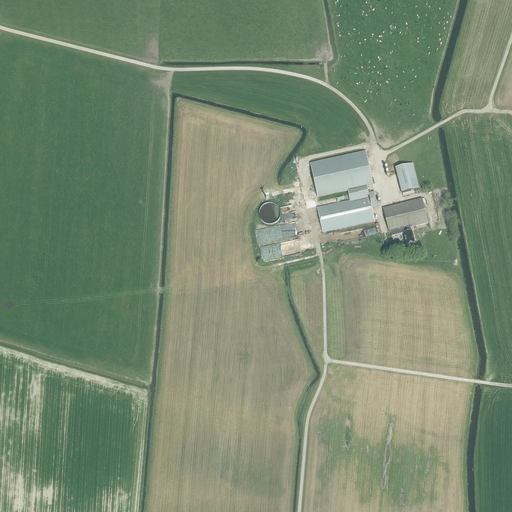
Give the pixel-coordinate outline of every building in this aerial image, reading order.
[(368,193),(367,187),(373,186),(365,151),(310,163),(318,198),(348,191),(350,201),(317,208),(322,233),(375,221),(372,208),(377,207),(374,192),(368,193)] [(401,193),(419,188),(413,164),(395,168),(401,193)] [(414,246),(410,228),(428,223),(422,198),(383,208),(390,233),(391,233),(392,236),(403,233),(407,248),(414,246)] [(277,221),(278,220),(279,220),(279,219),(279,218),(280,217),(280,215),(280,214),(280,213),(280,212),(279,212),(279,210),(279,209),(278,209),(278,208),(277,207),(276,206),(275,205),(274,205),(273,204),(272,204),(271,203),(270,203),(269,203),(267,203),(266,203),(265,204),(264,204),(263,204),(263,205),(262,206),(261,206),(260,207),(259,208),(259,209),(258,210),(258,211),(258,212),(257,213),(257,214),(257,215),(257,216),(258,217),(258,218),(258,219),(259,220),(259,221),(260,222),(261,223),(262,223),(263,224),(264,225),(265,225),(266,225),(267,225),(268,226),(269,226),(270,226),(271,225),(272,225),(273,225),(274,224),(275,224),(276,223),(276,222),(277,222),(277,221)] [(281,215),(282,221),(299,217),(297,210),(281,215)] [(377,225),(380,235),(388,233),(386,223),(377,225)] [(280,226),(261,229),(262,232),(269,231),(270,235),(269,235),(270,239),(276,238),(275,228),(281,227),(280,226)]
